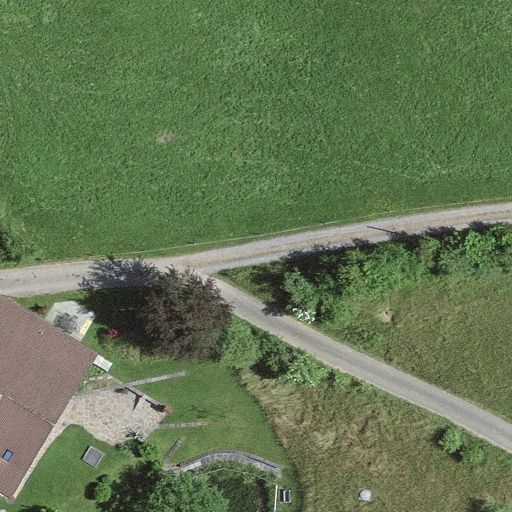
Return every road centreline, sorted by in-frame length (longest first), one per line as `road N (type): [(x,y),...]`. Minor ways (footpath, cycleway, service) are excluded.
road 1 (track): [(511,220),(165,273),(0,286)]
road 2 (track): [(511,443),(165,273)]
